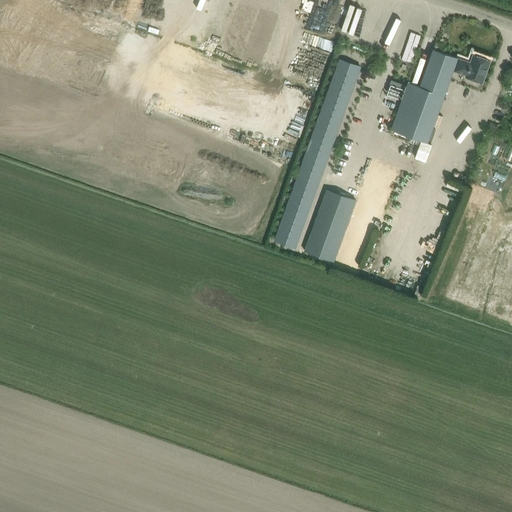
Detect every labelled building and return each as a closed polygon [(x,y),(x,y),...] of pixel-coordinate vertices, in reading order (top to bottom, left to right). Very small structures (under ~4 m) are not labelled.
[(356,35),(365,10),(359,8),(350,33),(356,35)] [(420,57),(428,29),(418,26),(410,54),(420,57)] [(408,82),(391,129),(428,142),(454,69),(467,74),(466,76),(482,81),(490,60),(474,54),(471,62),(458,58),(433,49),(427,64),(420,86),(408,82)] [(341,58),(301,172),(302,172),(306,174),(304,180),(315,185),(316,185),(359,65),(358,64),(346,60),(341,58)] [(453,123),(458,127),(469,117),(464,112),(453,123)] [(301,172),(276,241),(294,247),(316,185),(315,185),(304,180),(306,174),(302,172),(301,172)] [(328,189),(305,250),(333,261),(355,199),(328,189)] [(466,287),(463,298),(470,300),(474,289),(466,287)]
